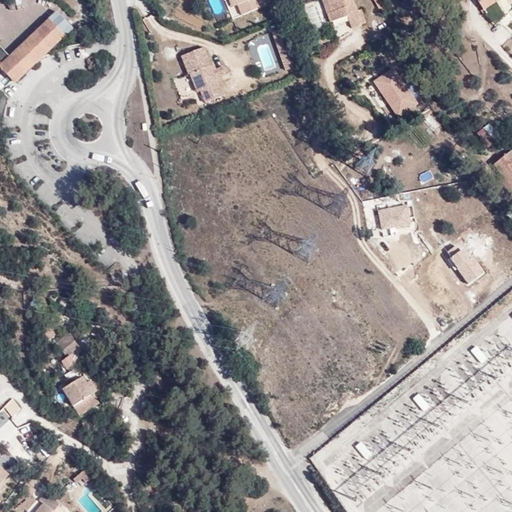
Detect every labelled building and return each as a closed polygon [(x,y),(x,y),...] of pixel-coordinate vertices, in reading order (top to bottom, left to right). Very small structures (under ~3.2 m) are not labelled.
[(230,0),(234,9),(240,7),(236,0),(230,0)] [(258,0),(256,0),(240,7),(245,17),(263,10),(258,0)] [(336,17),(329,0),(328,0),(325,1),(331,18),(336,17)] [(355,0),(329,0),(336,17),(331,18),(334,28),(352,22),(356,35),(370,30),(365,15),(361,16),(355,0)] [(511,0),(489,0),(486,2),(492,10),(504,1),(511,12),(511,0)] [(21,49),(37,65),(73,28),(55,13),(21,49)] [(284,33),(275,36),(278,45),(288,42),(284,33)] [(288,42),(278,45),(282,55),(291,51),(288,42)] [(0,61),(20,83),(28,75),(12,58),(1,45),(0,46),(0,61)] [(13,58),(30,73),(37,65),(21,49),(13,58)] [(227,96),(219,77),(217,72),(214,67),(211,67),(204,50),(182,59),(189,76),(191,76),(195,75),(202,93),(207,105),(227,96)] [(291,51),(282,55),(289,74),(298,71),(291,51)] [(28,75),(30,73),(13,58),(12,58),(28,75)] [(393,65),(371,80),(396,117),(417,102),(393,65)] [(0,68),(0,88),(0,89),(11,79),(0,68)] [(217,72),(219,77),(226,74),(224,69),(217,72)] [(198,94),(202,93),(195,75),(191,76),(198,94)] [(422,118),(431,131),(439,125),(430,113),(422,118)] [(474,132),(482,145),(497,136),(489,123),(474,132)] [(510,178),(511,180),(511,154),(499,166),(510,178)] [(482,178),(478,184),(488,191),(492,185),(482,178)] [(413,223),(410,203),(376,208),(379,228),(413,223)] [(69,337),(67,335),(57,343),(68,354),(79,343),(71,334),(69,337)] [(477,346),(471,351),(481,364),(487,359),(477,346)] [(67,368),(76,359),(69,353),(60,361),(67,368)] [(86,384),(82,377),(63,390),(78,414),(97,401),(92,394),(95,392),(89,382),(86,384)] [(419,395),(413,399),(423,411),(429,407),(419,395)] [(12,400),(5,406),(13,414),(19,408),(12,400)] [(361,441),(356,446),(365,459),(371,454),(361,441)] [(0,488),(12,476),(0,466),(0,488)] [(90,488),(96,482),(89,474),(76,484),(79,488),(86,483),(90,488)] [(30,483),(39,492),(43,486),(35,478),(30,483)] [(30,483),(25,487),(35,496),(39,492),(30,483)] [(38,511),(62,511),(59,509),(61,505),(47,492),(40,500),(43,504),(38,510),(39,511),(38,511)] [(40,500),(29,511),(38,511),(39,511),(38,510),(43,504),(40,500)]
